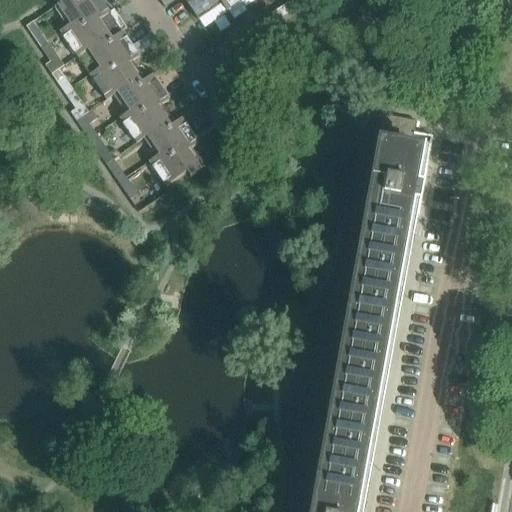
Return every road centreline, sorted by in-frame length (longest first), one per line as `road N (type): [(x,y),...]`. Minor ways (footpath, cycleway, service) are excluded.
road 1 (residential): [(415,511),(475,195),(511,202)]
road 2 (residential): [(227,113),(144,0)]
